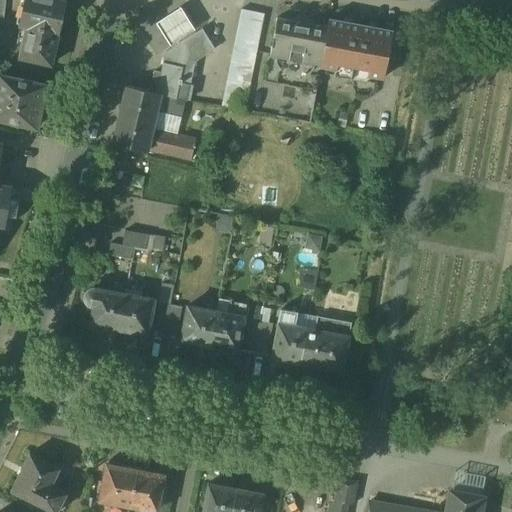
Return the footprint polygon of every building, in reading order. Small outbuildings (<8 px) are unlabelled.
[(66,2),(56,0),(24,0),(18,25),(27,27),(58,34),(59,34),(66,2)] [(194,30),(180,8),(156,23),(170,45),(194,30)] [(264,14),(242,9),(222,106),(245,110),(256,57),(255,57),(264,14)] [(327,27),(277,18),(270,56),(321,65),(328,27),(327,27)] [(360,25),(329,19),(327,27),(328,27),(321,65),(321,67),(352,72),(360,25)] [(392,31),(360,25),(352,72),(383,78),(392,31)] [(58,34),(27,27),(20,58),(51,65),(58,34)] [(202,29),(165,52),(161,73),(154,71),(149,92),(161,94),(161,95),(181,100),(187,101),(195,62),(215,49),(202,29)] [(321,65),(270,56),(265,81),(316,90),(321,67),(321,65)] [(47,85),(0,75),(0,120),(37,129),(47,85)] [(149,92),(125,86),(118,115),(155,123),(158,112),(177,117),(181,100),(161,95),(161,94),(149,92)] [(155,123),(118,115),(112,142),(149,151),(154,130),(155,123)] [(196,140),(154,130),(149,151),(191,160),(196,140)] [(209,130),(203,157),(214,160),(221,132),(209,130)] [(1,145),(0,144),(0,225),(4,227),(4,228),(5,228),(6,226),(5,226),(5,225),(4,225),(11,188),(12,188),(12,187),(12,188),(12,186),(11,186),(10,186),(10,187),(0,185),(0,154),(1,146),(2,146),(2,145),(3,144),(1,144),(1,145)] [(152,236),(125,231),(122,245),(150,250),(152,237),(152,236)] [(164,239),(152,237),(150,250),(161,252),(164,239)] [(133,248),(110,243),(108,254),(131,259),(133,248)] [(316,271),(301,269),(298,285),(313,288),(316,271)] [(125,295),(93,289),(91,289),(89,290),(87,292),(86,293),(85,294),(85,296),(84,298),(85,300),(85,301),(86,303),(87,304),(89,306),(91,307),(93,307),(90,324),(119,329),(125,295)] [(154,300),(125,295),(119,329),(147,335),(154,300)] [(244,317),(246,305),(230,302),(227,313),(244,317)] [(170,306),(158,303),(152,335),(164,337),(170,306)] [(181,308),(170,306),(164,337),(175,339),(181,308)] [(216,311),(187,306),(181,341),(209,346),(216,311)] [(227,313),(216,311),(209,346),(238,351),(244,317),(227,313)] [(296,314),(280,311),(278,323),(294,326),(296,314)] [(318,317),(315,330),(306,328),(300,363),(342,371),(350,323),(318,317)] [(248,320),(242,351),(255,353),(260,322),(248,320)] [(272,324),(260,322),(255,353),(266,356),(272,324)] [(294,326),(278,323),(271,358),(300,363),(306,328),(294,326)] [(60,471),(30,455),(11,493),(48,511),(57,511),(66,496),(51,488),(60,471)] [(123,470),(109,467),(103,503),(131,508),(138,469),(127,467),(123,470)] [(149,471),(138,469),(131,508),(153,511),(159,511),(166,478),(151,475),(149,471)] [(357,483),(339,479),(335,501),(343,503),(353,505),(357,483)] [(209,485),(203,511),(232,511),(237,490),(209,485)] [(261,511),(264,495),(237,490),(232,511),(261,511)] [(445,511),(424,511),(369,502),(366,511),(480,511),(483,497),(482,496),(481,499),(451,493),(451,491),(450,490),(445,511)] [(332,500),(329,511),(340,511),(343,503),(335,501),(332,500)]
